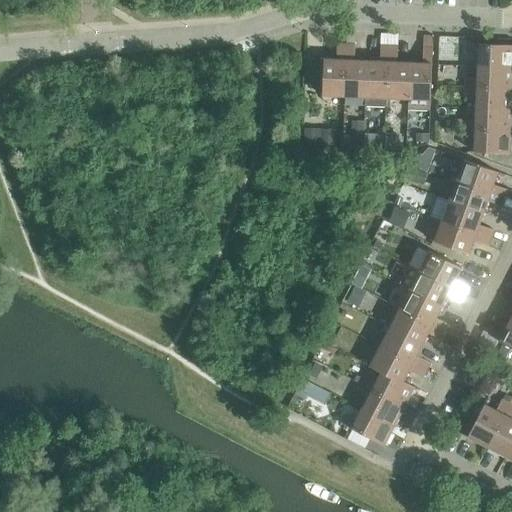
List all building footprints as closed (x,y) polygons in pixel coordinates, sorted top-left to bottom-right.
[(321,96),(344,97),(346,44),(337,44),(336,60),(323,59),(323,62),(311,62),(310,88),(322,88),(321,96)] [(344,97),(365,97),(366,61),(354,61),(354,45),(346,44),(344,97)] [(478,54),(477,66),(511,67),(511,45),(466,44),(466,53),(478,54)] [(366,61),(365,97),(365,105),(386,106),(386,98),(388,46),(380,46),(379,62),(366,61)] [(397,47),(388,46),(386,98),(407,99),(409,63),(396,62),(397,47)] [(422,64),(409,63),(407,99),(430,100),(432,48),(422,48),(422,64)] [(465,78),(464,87),(511,89),(511,67),(477,66),(477,79),(465,78)] [(476,97),(475,109),(511,111),(511,99),(511,89),(464,87),(464,96),(476,97)] [(463,121),(462,130),(511,132),(511,111),(475,109),(475,121),(463,121)] [(303,128),(302,145),(320,146),(320,129),(303,128)] [(320,129),(320,146),(336,146),(337,130),(320,129)] [(511,132),(462,130),(462,139),(474,139),(473,152),(510,154),(511,132)] [(350,131),(350,147),(363,147),(363,134),(364,131),(350,131)] [(363,134),(363,147),(384,147),(384,135),(363,134)] [(463,160),(455,181),(504,198),(507,190),(492,185),(497,172),(463,160)] [(412,170),(407,182),(421,187),(425,174),(412,170)] [(455,181),(448,201),(482,213),(486,201),(502,206),(504,198),(455,181)] [(511,200),(504,198),(502,206),(511,210),(511,200)] [(448,201),(441,221),(490,238),(493,230),(478,225),(482,213),(448,201)] [(392,206),(386,220),(402,228),(409,213),(392,206)] [(490,238),(441,221),(434,242),(468,254),(472,241),(487,246),(490,238)] [(374,239),(370,246),(378,250),(378,248),(375,240),(374,239)] [(429,251),(418,271),(465,295),(469,287),(455,280),(461,268),(429,251)] [(398,284),(409,290),(441,307),(447,295),(461,302),(465,295),(418,271),(408,265),(398,284)] [(356,274),(350,284),(355,286),(361,289),(366,280),(356,274)] [(355,286),(352,291),(363,297),(366,292),(361,289),(355,286)] [(409,290),(399,309),(445,333),(449,325),(435,318),(441,307),(409,290)] [(461,302),(471,308),(475,300),(465,295),(461,302)] [(399,309),(389,328),(421,344),(427,333),(441,340),(445,333),(399,309)] [(511,323),(508,322),(498,341),(511,348),(511,323)] [(389,328),(379,347),(426,371),(429,363),(415,356),(421,344),(389,328)] [(321,341),(319,345),(329,351),(331,347),(321,341)] [(501,345),(498,351),(506,356),(510,349),(501,345)] [(369,367),(380,372),(381,371),(402,382),(402,381),(407,371),(422,378),(426,371),(379,347),(369,367)] [(314,360),(307,372),(315,376),(321,364),(314,360)] [(361,384),(360,385),(403,407),(414,387),(402,381),(402,382),(381,371),(380,372),(375,382),(364,377),(363,380),(361,384)] [(302,378),(293,395),(305,402),(314,385),(302,378)] [(367,398),(361,409),(393,426),(403,407),(360,385),(356,393),(367,398)] [(503,395),(500,400),(508,404),(511,399),(503,395)] [(456,431),(486,447),(508,404),(500,400),(495,411),(483,405),(479,414),(468,408),(456,431)] [(486,447),(505,457),(511,443),(511,419),(511,416),(511,406),(508,404),(486,447)] [(393,426),(361,409),(355,420),(345,415),(340,423),(383,446),(393,426)]
